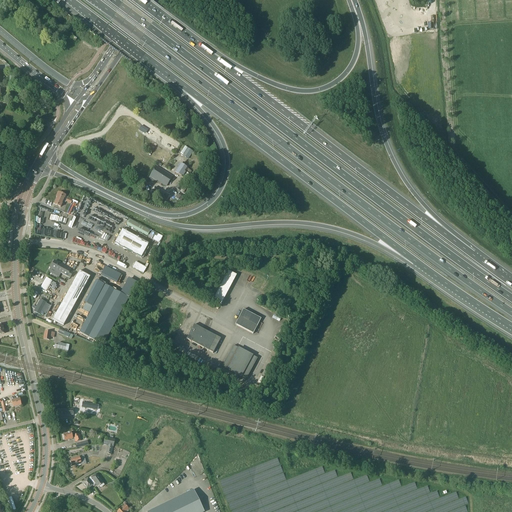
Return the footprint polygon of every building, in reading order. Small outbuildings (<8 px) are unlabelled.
[(474,0),(478,21),(463,23),(469,78),(508,74),(509,80),(511,79),(511,10),(508,11),(509,17),(494,19),(491,0),(474,0)] [(193,151),(188,148),(183,156),(188,159),(193,151)] [(180,164),(175,172),(186,180),(188,177),(187,176),(189,174),(190,174),(191,171),(180,164)] [(150,176),(149,178),(156,183),(157,180),(166,186),(172,177),(159,168),(156,167),(150,176)] [(187,187),(184,184),(180,181),(179,182),(178,182),(177,183),(178,184),(175,188),(180,191),(182,192),(183,191),(186,193),(189,189),(187,188),(187,187)] [(152,193),(151,193),(166,203),(167,201),(167,200),(169,196),(165,193),(155,187),(153,191),(151,190),(150,192),(152,193)] [(61,207),(63,202),(65,203),(66,202),(71,203),(72,200),(67,198),(68,197),(66,196),(58,192),(56,197),(57,197),(54,204),(61,207)] [(122,230),(115,243),(141,258),(149,244),(122,230)] [(79,231),(74,242),(80,245),(84,234),(79,231)] [(70,270),(71,269),(59,262),(59,263),(55,261),(50,269),(60,274),(61,273),(68,277),(70,278),(73,272),(70,270)] [(135,262),(133,267),(143,273),(146,268),(144,267),(135,262)] [(79,271),(53,320),(63,326),(90,277),(79,271)] [(116,274),(103,272),(102,278),(115,280),(116,274)] [(114,290),(88,337),(101,344),(127,297),(135,282),(126,278),(118,292),(114,290)] [(258,278),(252,288),(258,292),(264,281),(258,278)] [(96,280),(84,303),(92,307),(104,285),(96,280)] [(105,285),(79,333),(88,337),(114,290),(105,285)] [(34,311),(40,315),(40,314),(43,315),(44,313),(42,312),(46,304),(40,301),(34,311)] [(254,337),(261,321),(242,313),(235,329),(254,337)] [(191,330),(186,339),(213,353),(221,339),(194,325),(192,328),(191,330)] [(59,329),(58,333),(63,335),(72,339),(73,336),(70,334),(59,329)] [(45,332),(44,339),(49,340),(50,337),(54,337),(54,333),(45,332)] [(55,345),(54,348),(68,351),(69,345),(58,342),(58,345),(55,345)] [(227,358),(222,367),(227,370),(226,370),(241,378),(241,377),(253,356),(239,348),(232,361),(227,358)] [(5,406),(13,405),(13,407),(21,405),(19,399),(7,402),(5,402),(1,403),(0,402),(0,406),(2,406),(3,412),(7,412),(6,409),(5,406)] [(65,441),(73,439),(74,438),(75,442),(81,441),(79,434),(72,436),(71,432),(63,435),(65,441)] [(105,437),(103,445),(107,446),(106,452),(111,454),(115,440),(105,437)] [(84,456),(83,456),(70,460),(72,466),(77,465),(78,465),(80,464),(81,464),(81,465),(86,464),(84,456)] [(161,469),(160,470),(163,473),(168,466),(165,464),(161,469)] [(83,485),(84,485),(87,490),(93,485),(94,486),(96,484),(98,486),(103,483),(96,474),(92,477),(91,477),(88,479),(82,483),(83,484),(83,485)] [(166,481),(159,487),(163,492),(170,485),(166,481)] [(157,487),(146,497),(151,501),(161,491),(157,487)] [(193,491),(188,494),(193,504),(198,502),(193,491)] [(188,494),(184,496),(189,506),(193,504),(188,494)] [(184,496),(179,498),(184,508),(189,506),(184,496)] [(179,498),(175,500),(180,510),(184,508),(179,498)] [(175,500),(171,502),(175,511),(176,511),(180,510),(175,500)] [(175,511),(171,502),(166,505),(169,511),(175,511)] [(198,502),(193,504),(197,511),(202,511),(203,511),(198,502)]
